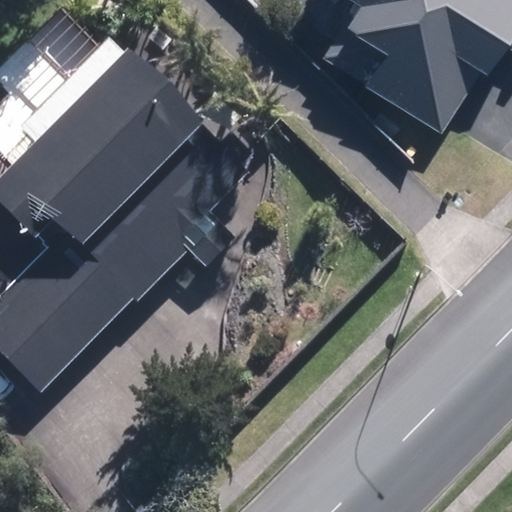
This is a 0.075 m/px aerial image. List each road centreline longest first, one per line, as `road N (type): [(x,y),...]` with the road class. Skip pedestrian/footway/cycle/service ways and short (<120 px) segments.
road 1 (unknown): [(197,0),(511,309)]
road 2 (tertiary): [(323,511),(511,325)]
